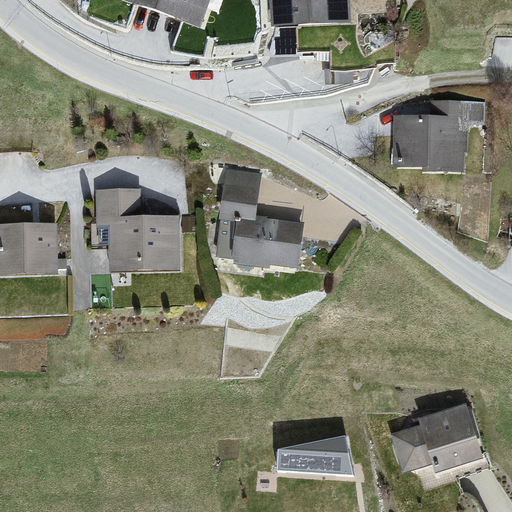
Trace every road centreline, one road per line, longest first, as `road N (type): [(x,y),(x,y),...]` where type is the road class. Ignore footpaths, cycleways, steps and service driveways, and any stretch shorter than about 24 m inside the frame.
road 1 (residential): [(511,305),(307,167),(48,49),(0,1)]
road 2 (unknown): [(270,150),(317,106),(424,84),(511,82)]
